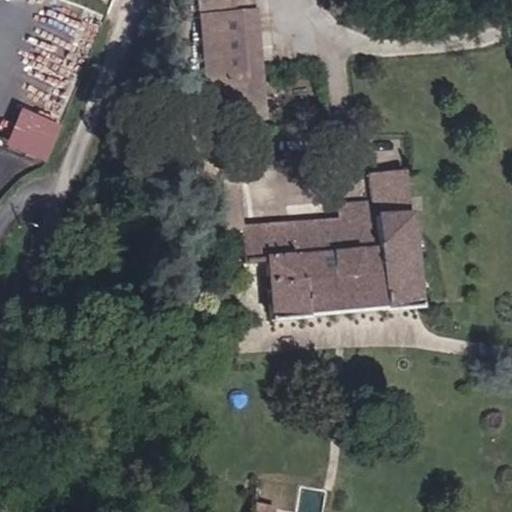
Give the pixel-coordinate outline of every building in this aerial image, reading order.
[(260,119),(250,0),(196,0),(208,123),(231,121),(260,119)] [(14,107),(0,139),(0,144),(42,163),(58,125),(14,107)] [(240,227),(231,121),(208,123),(191,125),(200,233),(240,229),(240,227)] [(418,305),(403,172),(366,175),(370,203),(372,216),(337,219),(240,227),(240,229),(242,262),(263,260),(267,320),(418,305)] [(372,216),(370,203),(336,206),(337,219),(372,216)] [(249,501),(247,511),(273,511),(274,505),(249,501)]
